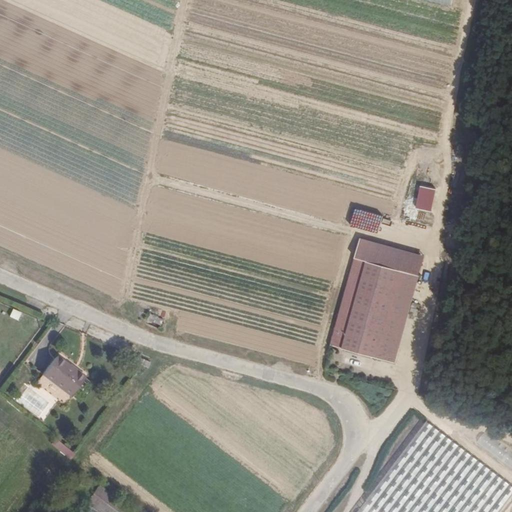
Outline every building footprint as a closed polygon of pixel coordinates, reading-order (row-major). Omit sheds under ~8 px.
[(357,257),(420,275),(425,256),(362,238),(357,257)] [(394,362),(420,275),(357,257),(332,345),(394,362)] [(18,319),(22,312),(13,308),(9,315),(18,319)] [(148,319),(156,322),(157,316),(151,313),(148,319)] [(43,377),(71,398),(85,380),(57,359),(43,377)] [(499,511),(511,496),(511,485),(427,422),(359,511),(499,511)] [(55,438),(50,444),(71,460),(76,454),(55,438)] [(86,501),(100,511),(135,511),(98,484),(86,501)] [(100,511),(86,501),(77,494),(62,511),(100,511)]
